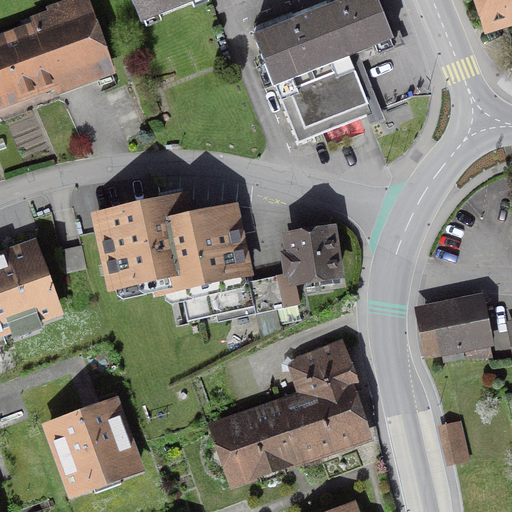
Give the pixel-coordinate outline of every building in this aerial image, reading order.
[(10,25),(13,33),(0,37),(0,112),(37,99),(55,93),(56,96),(57,99),(117,77),(88,0),(69,0),(46,9),(47,12),(30,19),(30,18),(10,25)] [(129,0),(141,28),(211,0),(210,0),(129,0)] [(376,0),(350,0),(329,9),(350,61),(394,44),(376,0)] [(511,0),(472,0),(484,38),(511,28),(511,0)] [(276,91),(298,145),(372,116),(350,61),(329,9),(253,39),(274,92),(276,91)] [(183,199),(92,216),(107,298),(153,289),(156,302),(182,297),(187,324),(217,318),(217,323),(283,311),(277,279),(254,283),(240,208),(193,217),(189,200),(189,198),(183,199)] [(279,257),(283,278),(277,279),(283,311),(283,312),(300,309),(297,292),(345,283),(335,228),(281,238),(285,256),(279,257)] [(13,345),(43,334),(41,327),(64,319),(36,242),(0,254),(0,341),(10,338),(13,345)] [(70,249),(58,252),(63,274),(87,269),(82,246),(70,249)] [(484,295),(429,306),(439,360),(442,359),(443,365),(465,361),(464,355),(494,349),(484,295)] [(414,309),(424,363),(439,360),(429,306),(414,309)] [(277,403),(300,469),(374,445),(356,395),(362,393),(343,341),(297,359),(287,368),(297,395),(277,403)] [(94,410),(42,429),(69,503),(145,475),(118,402),(94,410)] [(231,493),(300,469),(277,403),(208,426),(231,493)] [(438,427),(448,468),(470,463),(461,422),(438,427)]
